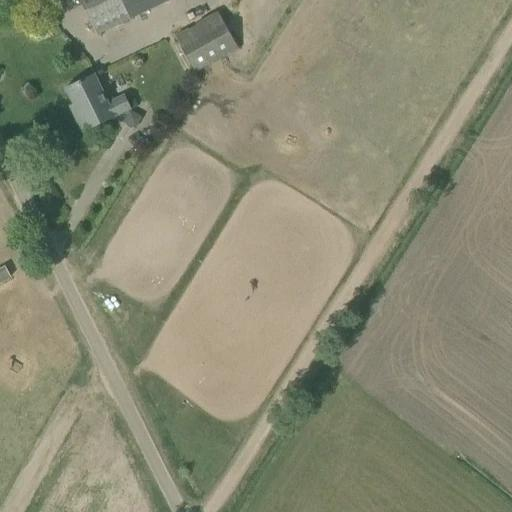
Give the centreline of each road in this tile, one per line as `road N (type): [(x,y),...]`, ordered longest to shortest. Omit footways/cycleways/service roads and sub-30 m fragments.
road 1 (track): [(207,511),(511,26)]
road 2 (unclassified): [(170,511),(0,162)]
